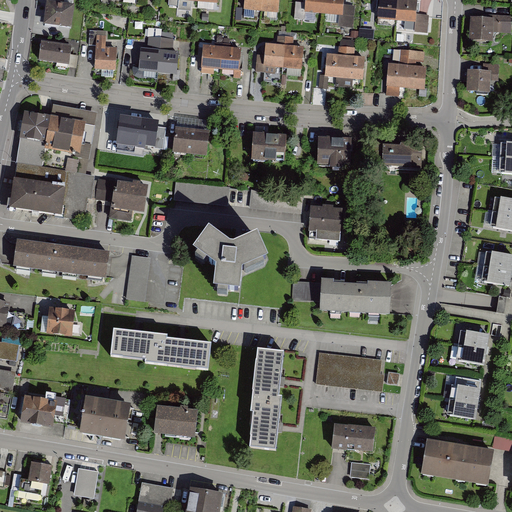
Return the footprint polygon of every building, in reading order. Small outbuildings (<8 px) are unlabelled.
[(242,0),(242,11),(280,14),(280,0),(242,0)] [(344,0),(306,0),(306,17),(344,19),(344,0)] [(416,3),(381,0),(378,0),(377,23),(415,26),(414,35),(429,36),(430,17),(414,16),(416,3)] [(73,8),(44,4),(41,29),(70,33),(73,8)] [(493,21),(471,20),(470,44),(493,45),(494,36),(511,36),(511,17),(493,17),(493,21)] [(108,38),(97,37),(93,74),(115,77),(117,52),(106,51),(108,38)] [(148,51),(160,52),(161,40),(149,38),(148,51)] [(161,40),(160,52),(173,53),(174,41),(161,40)] [(277,49),(265,48),(264,72),(302,74),(303,51),(294,51),(295,41),(278,40),(277,49)] [(70,49),(39,45),(36,63),(67,67),(70,49)] [(201,70),(221,72),(222,49),(203,47),(201,70)] [(242,50),(222,49),(221,72),(240,73),(242,50)] [(139,73),(158,75),(160,52),(148,51),(141,50),(139,73)] [(339,58),(327,57),(325,81),(363,83),(365,60),(356,60),(357,51),(339,50),(339,58)] [(158,75),(177,77),(179,54),(173,53),(160,52),(158,75)] [(400,68),(388,67),(385,98),(399,99),(400,90),(425,93),(427,70),(425,70),(426,55),(401,53),(400,68)] [(483,74),(467,74),(466,96),(490,96),(490,84),(500,84),(500,66),(483,66),(483,74)] [(83,123),(21,113),(17,141),(42,145),(41,150),(78,156),(83,123)] [(156,125),(120,122),(117,147),(153,151),(156,125)] [(211,130),(175,125),(171,156),(206,161),(211,130)] [(285,138),(251,136),(250,163),(284,164),(285,138)] [(349,139),(317,139),(317,167),(349,168),(349,139)] [(502,175),(511,176),(511,144),(504,144),(502,175)] [(413,149),(383,148),(383,167),(413,169),(413,149)] [(67,174),(79,175),(80,163),(68,162),(67,174)] [(146,187),(95,179),(92,200),(109,203),(109,208),(142,213),(146,187)] [(62,188),(9,181),(6,210),(58,217),(62,188)] [(231,188),(176,183),(174,202),(229,208),(231,188)] [(251,191),(249,210),(302,216),(304,196),(251,191)] [(511,200),(498,198),(492,229),(511,232),(511,200)] [(343,209),(310,208),(309,232),(341,234),(343,209)] [(164,228),(167,213),(157,210),(153,225),(164,228)] [(217,271),(214,292),(241,295),(244,273),(269,262),(258,237),(235,248),(231,247),(210,232),(194,253),(217,271)] [(14,270),(60,276),(64,250),(17,244),(14,270)] [(60,276),(107,282),(110,256),(64,250),(60,276)] [(511,263),(511,256),(489,252),(483,284),(508,288),(511,263)] [(132,257),(126,301),(145,303),(151,259),(132,257)] [(388,283),(319,280),(319,285),(318,304),(318,313),(387,316),(388,283)] [(319,285),(295,283),(294,302),(318,304),(319,285)] [(501,297),(498,312),(504,314),(507,298),(501,297)] [(0,329),(5,331),(5,328),(9,308),(9,304),(0,302),(0,329)] [(26,332),(29,310),(9,308),(5,328),(26,332)] [(73,311),(47,309),(45,336),(71,339),(73,311)] [(145,364),(157,365),(160,335),(134,332),(114,330),(111,357),(146,361),(145,364)] [(488,336),(463,331),(458,363),(482,367),(488,336)] [(211,344),(168,339),(168,336),(160,335),(157,365),(208,371),(211,344)] [(0,359),(18,362),(20,346),(0,344),(0,359)] [(283,394),(280,394),(285,349),(258,346),(252,399),(282,403),(283,394)] [(383,361),(321,355),(317,387),(383,394),(385,377),(381,376),(383,361)] [(0,391),(12,393),(16,375),(0,372),(0,391)] [(478,403),(481,388),(453,383),(450,399),(478,403)] [(0,394),(0,422),(9,424),(13,396),(0,394)] [(54,405),(20,399),(16,425),(49,431),(54,405)] [(126,405),(81,399),(76,436),(121,442),(126,405)] [(252,399),(251,410),(254,410),(250,445),(277,448),(282,403),(252,399)] [(476,419),(478,403),(450,399),(448,414),(476,419)] [(196,413),(154,409),(151,437),(193,441),(196,413)] [(374,430),(332,427),(330,451),(372,454),(374,430)] [(511,450),(511,437),(496,434),(493,447),(511,450)] [(490,453),(424,441),(418,476),(484,488),(490,453)] [(49,467),(30,465),(28,483),(19,482),(17,502),(43,506),(49,467)] [(373,467),(353,465),(352,481),(372,483),(373,467)] [(79,468),(74,495),(94,499),(99,472),(79,468)] [(174,491),(142,485),(139,503),(171,509),(174,491)] [(217,511),(220,495),(188,490),(183,511),(217,511)]
